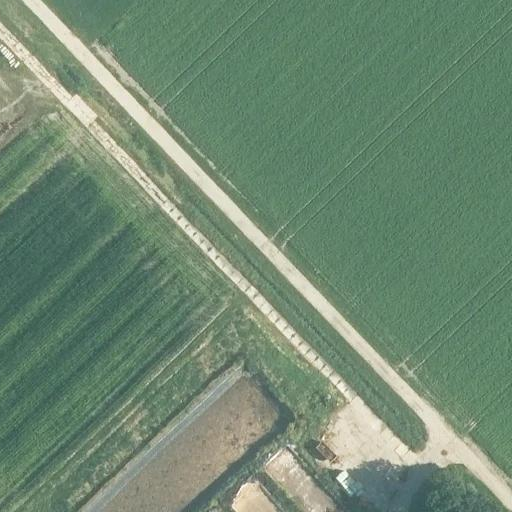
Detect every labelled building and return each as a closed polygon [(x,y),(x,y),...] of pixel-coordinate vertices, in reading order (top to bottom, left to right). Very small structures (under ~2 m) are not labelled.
[(357,409),(364,403),(350,388),(343,394),(357,409)] [(318,450),(330,439),(315,422),(303,433),(318,450)] [(345,511),(302,467),(283,486),(307,511),(345,511)] [(451,496),(437,483),(425,495),(439,509),(451,496)] [(361,486),(351,495),(367,511),(379,511),(383,509),(361,486)] [(255,511),(284,511),(271,498),(255,511)] [(220,511),(209,500),(196,511),(220,511)]
